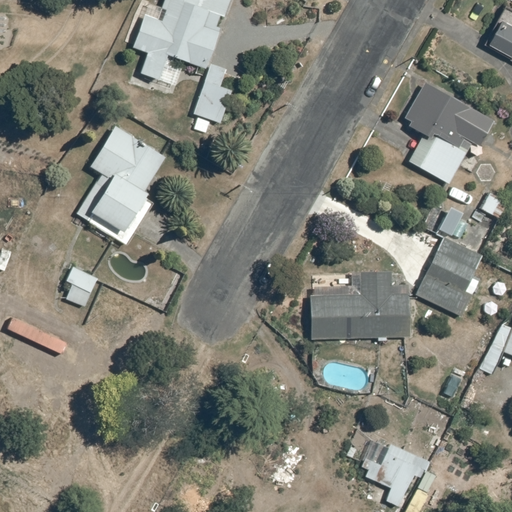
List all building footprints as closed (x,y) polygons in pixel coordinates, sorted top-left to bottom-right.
[(168,0),(167,4),(156,0),(151,0),(137,38),(160,46),(148,76),(160,81),(170,55),(205,68),(230,0),(168,0)] [(492,44),(511,56),(511,22),(506,19),(492,44)] [(225,66),(211,64),(200,131),(224,135),(232,89),(222,88),(225,66)] [(499,121),(425,82),(403,124),(424,135),(408,164),(452,187),(475,144),(484,148),(499,121)] [(167,160),(114,129),(91,167),(100,172),(75,214),(129,246),(155,202),(146,197),(167,160)] [(504,198),(485,187),(474,208),(493,218),(504,198)] [(492,226),(448,205),(434,234),(441,237),(414,292),(464,317),(474,296),(465,291),(483,255),(479,253),(492,226)] [(112,249),(97,276),(99,277),(98,277),(113,285),(129,258),(112,249)] [(98,277),(99,277),(97,276),(71,264),(65,278),(73,282),(67,297),(86,305),(98,277)] [(363,292),(312,292),(312,315),(307,315),(307,339),(412,338),(412,293),(391,293),(391,272),(363,272),(363,292)] [(511,326),(503,322),(481,368),(496,375),(507,353),(511,355),(511,326)] [(442,422),(407,403),(397,422),(432,441),(442,422)] [(359,468),(356,475),(380,486),(375,499),(391,506),(412,457),(366,437),(354,465),(359,468)]
